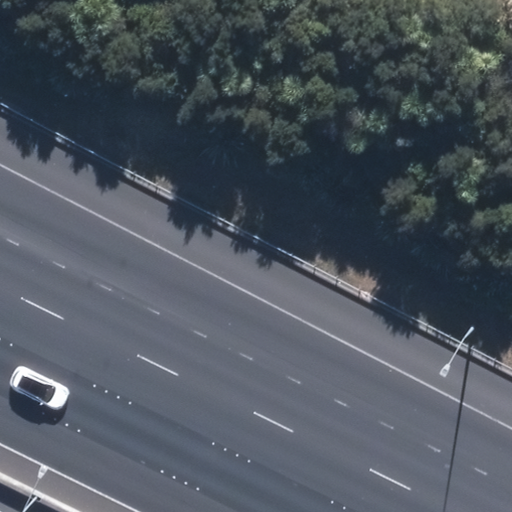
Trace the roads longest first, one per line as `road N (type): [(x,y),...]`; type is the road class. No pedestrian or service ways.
road 1 (motorway): [(0,217),(502,511)]
road 2 (motorway): [(0,339),(349,511)]
